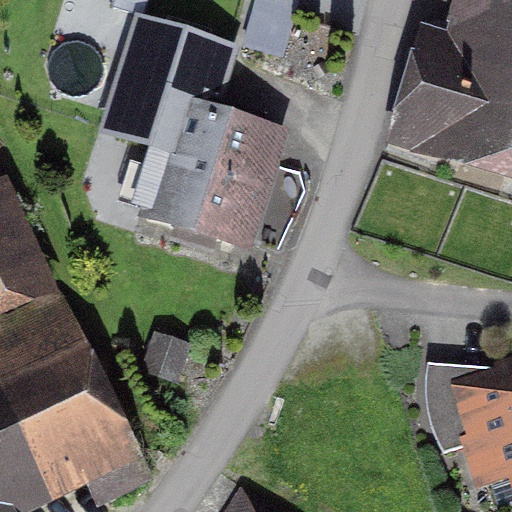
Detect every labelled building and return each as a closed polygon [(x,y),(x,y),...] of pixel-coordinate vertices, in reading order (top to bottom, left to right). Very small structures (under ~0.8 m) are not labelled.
[(511,0),(453,0),(438,51),(413,44),(378,161),(399,167),(396,176),(511,210),(511,0)] [(232,265),(269,151),(205,130),(226,67),(132,36),(96,146),(161,167),(139,235),(232,265)] [(0,332),(46,312),(0,205),(0,332)] [(0,350),(0,432),(36,510),(121,469),(58,324),(0,350)] [(197,385),(209,351),(159,333),(147,367),(197,385)] [(511,511),(511,373),(480,381),(415,375),(433,469),(459,463),(466,495),(501,485),(508,511),(511,511)] [(30,511),(36,510),(0,432),(0,511),(30,511)] [(263,511),(245,500),(237,511),(263,511)]
